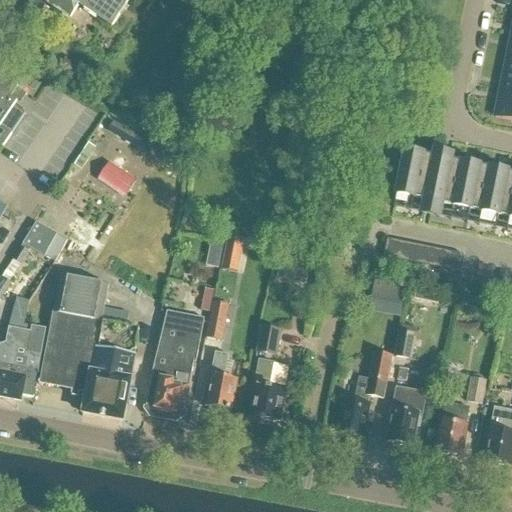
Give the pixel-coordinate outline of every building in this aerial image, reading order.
[(30,0),(27,5),(42,15),(47,7),(69,22),(78,9),(110,30),(130,0),(131,0),(134,2),(135,0),(30,0)] [(511,66),(506,66),(501,92),(511,93),(511,66)] [(0,75),(0,145),(3,148),(25,115),(14,107),(16,104),(9,99),(10,99),(19,105),(26,95),(16,89),(17,87),(0,75)] [(511,93),(501,92),(495,119),(511,122),(511,93)] [(113,123),(108,132),(144,153),(149,144),(113,123)] [(511,174),(405,152),(396,196),(511,220),(511,174)] [(136,182),(108,164),(97,181),(124,200),(136,182)] [(283,221),(280,247),(311,252),(312,249),(317,250),(318,244),(313,244),(313,242),(305,241),(307,225),(283,221)] [(67,241),(66,241),(36,224),(21,249),(13,261),(20,266),(30,250),(55,264),(67,241)] [(221,272),(225,273),(237,275),(243,244),(227,240),(221,272)] [(459,275),(463,256),(387,241),(383,259),(459,275)] [(283,260),(278,278),(288,281),(293,263),(283,260)] [(60,278),(39,385),(87,394),(83,415),(122,422),(122,421),(128,422),(132,399),(128,398),(136,358),(140,330),(101,323),(108,287),(60,278)] [(0,300),(11,285),(1,279),(0,280),(0,300)] [(369,307),(399,313),(404,286),(374,281),(369,307)] [(209,315),(213,293),(205,291),(200,313),(209,315)] [(205,340),(208,341),(222,343),(229,308),(212,305),(205,340)] [(144,412),(149,419),(176,424),(183,418),(190,387),(189,387),(193,365),(195,365),(204,321),(167,314),(154,366),(144,412)] [(0,399),(21,403),(22,397),(33,399),(38,373),(46,330),(32,328),(31,333),(24,370),(0,365),(0,399)] [(255,354),(276,358),(281,332),(260,328),(255,354)] [(0,365),(24,370),(31,333),(8,329),(5,344),(3,345),(0,345),(0,365)] [(393,359),(410,362),(416,336),(398,333),(393,359)] [(213,374),(207,409),(229,413),(232,401),(234,401),(238,380),(224,377),(228,354),(214,351),(210,374),(213,374)] [(344,401),(337,434),(362,438),(370,398),(383,401),(392,357),(375,354),(369,382),(360,380),(355,403),(344,401)] [(251,419),(279,424),(285,392),(268,388),(273,363),(259,361),(252,396),(255,396),(251,419)] [(466,404),(482,407),(486,383),(480,382),(481,378),(473,376),(472,381),(470,380),(466,404)] [(390,423),(386,443),(412,448),(416,428),(418,428),(420,419),(417,419),(418,417),(420,417),(425,396),(397,391),(393,410),(391,410),(388,422),(390,423)] [(491,432),(485,462),(510,467),(511,457),(511,400),(509,400),(506,412),(494,410),(490,431),(491,432)] [(440,423),(435,453),(460,458),(466,428),(465,428),(468,410),(445,406),(441,423),(440,423)]
